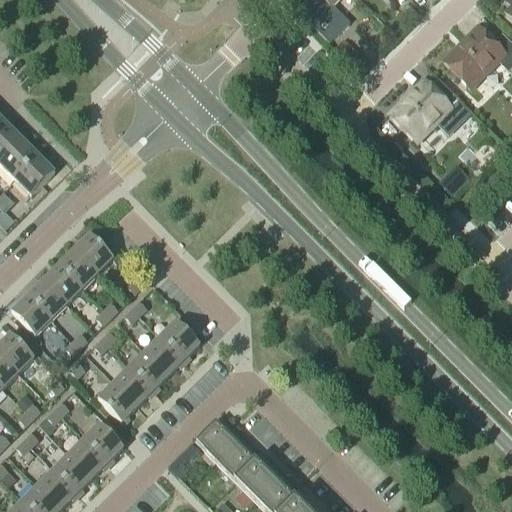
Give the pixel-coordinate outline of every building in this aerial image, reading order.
[(333,9),(341,0),(316,0),(299,17),(330,47),(350,27),(333,9)] [(511,14),(505,21),(511,27),(511,0),(508,0),(503,6),(511,14)] [(470,94),(499,65),(507,74),(511,69),(511,51),(502,41),(494,49),(477,32),(442,66),(470,94)] [(403,105),(388,120),(416,148),(444,120),(456,132),(470,118),(458,106),(458,105),(437,84),(429,92),(423,86),(412,96),(412,95),(411,96),(412,97),(404,104),(403,104),(403,105)] [(0,168),(0,169),(23,145),(8,130),(0,137),(0,168)] [(16,184),(39,161),(23,145),(0,169),(16,184)] [(39,161),(16,184),(31,200),(55,176),(39,161)] [(448,200),(463,185),(467,182),(454,169),(436,188),(448,200)] [(5,216),(0,221),(0,228),(5,233),(14,224),(5,216)] [(90,240),(74,255),(97,279),(113,263),(90,240)] [(74,255),(58,271),(81,295),(97,279),(74,255)] [(58,271),(43,286),(67,310),(81,295),(58,271)] [(133,285),(126,292),(134,300),(141,292),(133,285)] [(43,286),(27,302),(51,325),(67,310),(43,286)] [(27,302),(12,318),(35,341),(51,325),(27,302)] [(138,306),(131,314),(139,322),(146,314),(138,306)] [(110,308),(102,316),(110,324),(118,316),(110,308)] [(131,314),(123,321),(131,329),(139,322),(131,314)] [(102,316),(94,323),(103,331),(110,324),(102,316)] [(176,327),(160,343),(183,366),(199,350),(176,327)] [(108,337),(100,344),(108,353),(116,345),(108,337)] [(79,339),(72,346),(79,354),(87,346),(79,339)] [(11,340),(0,350),(0,361),(18,379),(34,363),(11,340)] [(160,343),(144,358),(168,381),(183,366),(160,343)] [(100,344),(93,352),(101,360),(108,353),(100,344)] [(72,346),(64,354),(72,362),(79,354),(72,346)] [(144,358),(129,373),(152,397),(168,381),(144,358)] [(0,361),(0,391),(3,395),(18,379),(0,361)] [(76,368),(68,376),(77,384),(85,375),(76,368)] [(129,373),(114,388),(137,412),(152,397),(129,373)] [(56,384),(48,392),(56,401),(64,393),(56,384)] [(114,388),(98,404),(121,428),(137,412),(114,388)] [(25,399),(16,408),(24,417),(33,407),(25,399)] [(61,407),(53,415),(61,423),(68,415),(61,407)] [(32,409),(24,417),(32,425),(40,417),(32,409)] [(53,415),(45,422),(53,430),(61,423),(53,415)] [(24,417),(17,424),(25,432),(32,425),(24,417)] [(299,511),(215,426),(195,447),(259,511),(299,511)] [(100,429),(84,445),(107,468),(123,452),(100,429)] [(30,437),(22,445),(30,453),(38,446),(30,437)] [(1,440),(0,441),(0,453),(2,455),(9,447),(2,439),(1,440)] [(22,445),(14,453),(22,461),(28,455),(30,453),(22,445)] [(84,445),(68,460),(92,484),(107,468),(84,445)] [(33,461),(28,455),(22,461),(28,466),(33,461)] [(68,460),(53,476),(76,499),(92,484),(68,460)] [(0,484),(8,477),(0,468),(0,484)] [(53,476),(37,491),(58,511),(63,511),(76,499),(53,476)] [(8,477),(0,484),(7,492),(15,484),(8,477)] [(58,511),(37,491),(22,507),(27,511),(58,511)]
